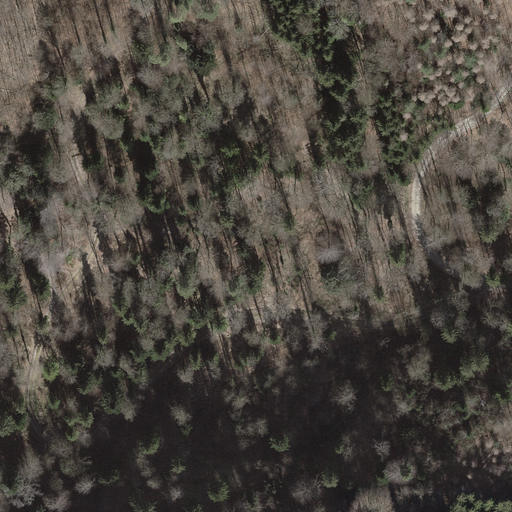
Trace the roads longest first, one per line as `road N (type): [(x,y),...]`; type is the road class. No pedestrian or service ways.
road 1 (track): [(490,287),(379,329),(271,311),(194,331),(79,441),(62,447),(35,429),(31,408),(56,305)]
road 2 (track): [(56,305),(101,243),(97,202),(69,146),(75,110),(155,0)]
road 3 (track): [(511,281),(490,287),(454,277),(433,260),(415,226),(414,193),(436,146),(511,92)]
